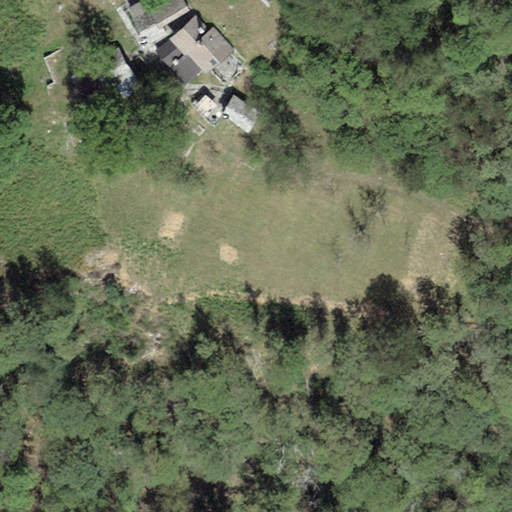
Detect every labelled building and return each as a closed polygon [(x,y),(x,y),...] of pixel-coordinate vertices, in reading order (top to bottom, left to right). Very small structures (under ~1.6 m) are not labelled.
[(166,36),(161,28),(159,29),(146,9),(142,0),(140,0),(125,8),(145,46),(166,36)] [(182,0),(161,0),(146,9),(159,29),(161,28),(190,11),(182,0)] [(209,30),(194,15),(168,40),(182,55),(184,52),(209,30)] [(212,27),(209,30),(184,52),(200,70),(205,76),(233,51),(212,27)] [(182,55),(168,40),(153,54),(183,86),(200,70),(184,52),(182,55)] [(117,47),(93,59),(92,60),(113,104),(139,91),(117,47)] [(113,104),(92,60),(65,72),(87,117),(113,104)] [(216,106),(205,95),(193,108),(204,119),(216,106)] [(233,95),(220,116),(247,134),(261,114),(233,95)]
